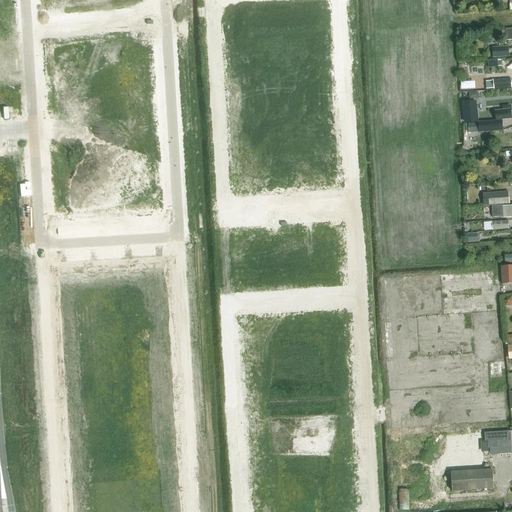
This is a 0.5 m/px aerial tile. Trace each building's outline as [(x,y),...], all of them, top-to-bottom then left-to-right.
[(509,57),(509,46),(493,47),(493,58),(509,57)] [(511,78),(494,80),(495,89),(511,87),(511,78)] [(477,99),(464,100),(465,122),(479,121),(477,99)] [(511,110),(495,111),(496,120),(511,119),(511,110)] [(503,131),(503,120),(479,122),(479,133),(503,131)] [(509,192),(488,193),(483,193),(484,206),(510,204),(509,192)] [(503,205),(492,206),(492,217),(503,217),(503,218),(511,217),(511,205),(503,206),(503,205)] [(508,220),(492,222),(493,230),(509,229),(508,220)] [(479,233),(468,234),(469,243),(475,242),(475,240),(480,239),(479,233)] [(511,266),(501,267),(502,284),(511,283),(511,266)] [(504,377),(503,360),(490,361),(491,377),(504,377)] [(511,446),(510,431),(484,433),(485,441),(488,441),(488,448),(511,446)] [(493,469),(451,472),(452,491),(494,489),(493,469)]
